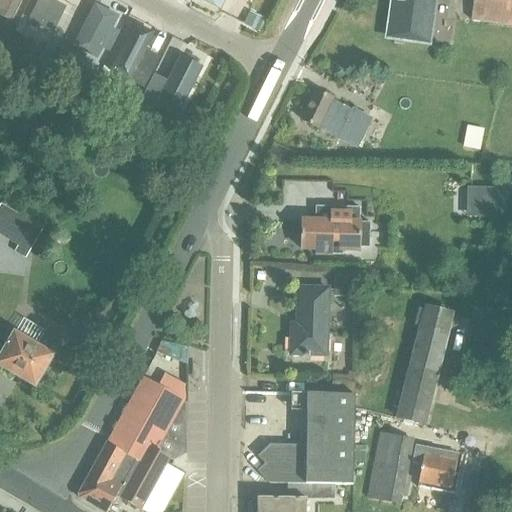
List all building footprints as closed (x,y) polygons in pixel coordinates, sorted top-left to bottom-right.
[(0,0),(0,12),(13,19),(22,0),(0,0)] [(203,0),(203,2),(225,12),(230,0),(203,0)] [(394,39),(428,43),(433,0),(392,0),(392,1),(399,2),(394,39)] [(511,0),(473,0),(471,21),(511,26),(511,0)] [(74,44),(98,56),(103,47),(110,50),(121,30),(114,27),(120,14),(96,1),(74,44)] [(39,2),(31,17),(40,22),(48,7),(39,2)] [(46,27),(53,31),(65,9),(57,5),(46,27)] [(254,7),(248,22),(261,27),(267,12),(254,7)] [(107,65),(145,85),(161,54),(146,46),(154,31),(130,19),(107,65)] [(0,26),(0,61),(4,54),(14,59),(19,49),(29,54),(34,45),(14,34),(13,33),(0,26)] [(71,57),(47,44),(34,68),(59,81),(71,57)] [(169,78),(156,72),(149,85),(184,103),(204,64),(181,53),(169,78)] [(74,77),(115,98),(120,88),(79,67),(74,77)] [(126,103),(151,116),(172,127),(178,116),(156,106),(162,94),(146,86),(141,97),(131,93),(126,103)] [(302,120),(356,148),(371,119),(353,110),(352,112),(332,102),(333,100),(316,91),(302,120)] [(462,148),(479,151),(484,129),(467,126),(462,148)] [(496,190),(478,189),(478,207),(481,207),(481,217),(495,217),(496,190)] [(315,254),(342,255),(342,247),(369,248),(370,223),(359,222),(359,207),(331,206),(330,221),(302,220),(301,249),(315,249),(315,254)] [(38,231),(0,208),(0,236),(26,252),(38,231)] [(348,290),(348,273),(338,273),(338,290),(348,290)] [(290,354),(325,355),(327,289),(298,288),(296,325),(291,325),(290,354)] [(396,418),(424,425),(452,315),(425,308),(396,418)] [(0,361),(0,366),(35,387),(63,338),(48,329),(37,349),(14,336),(0,361)] [(162,351),(189,359),(193,344),(167,336),(162,351)] [(174,462),(186,455),(185,403),(184,403),(185,401),(143,378),(107,444),(79,495),(80,499),(102,511),(107,511),(116,497),(141,511),(169,459),(174,462)] [(287,484),(335,484),(352,485),(354,381),(331,381),(330,394),(306,394),(306,410),(306,445),(269,445),(257,457),(264,464),(257,472),(269,484),(287,484)] [(412,498),(415,482),(405,480),(413,440),(381,433),(368,498),(399,504),(401,496),(412,498)] [(458,455),(440,452),(422,448),(420,460),(423,460),(418,483),(451,490),(458,455)] [(335,484),(287,484),(287,499),(257,499),(256,511),(305,511),(306,498),(334,499),(335,484)]
